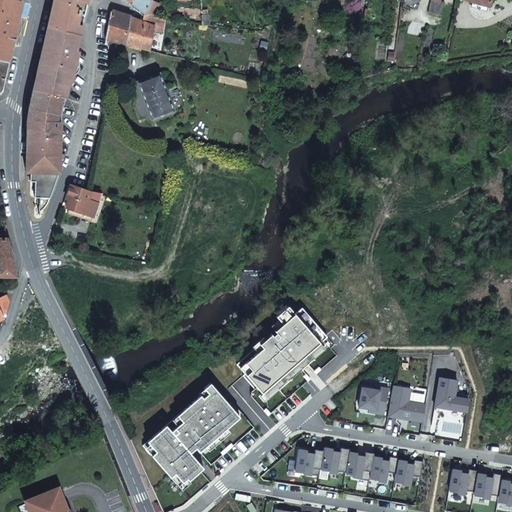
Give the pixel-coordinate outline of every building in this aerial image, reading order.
[(0,0),(0,43),(9,45),(13,29),(16,30),(23,0),(21,0),(0,0)] [(53,0),(48,24),(80,33),(87,0),(53,0)] [(133,0),(131,3),(145,15),(151,1),(151,0),(133,0)] [(440,0),(431,0),(428,12),(440,15),(443,2),(440,2),(440,0)] [(159,4),(151,1),(145,15),(154,17),(159,4)] [(112,11),(99,8),(96,37),(106,39),(112,11)] [(131,17),(112,11),(106,39),(117,42),(126,44),(131,17)] [(207,12),(201,12),(202,24),(209,25),(207,12)] [(153,31),(162,33),(164,18),(154,17),(145,15),(143,23),(131,17),(126,44),(149,51),(153,31)] [(52,29),(47,28),(33,90),(38,91),(65,98),(80,35),(52,29)] [(255,72),(263,73),(272,37),(263,36),(255,72)] [(0,51),(8,53),(9,45),(0,43),(0,51)] [(0,51),(0,59),(9,62),(9,60),(10,54),(8,53),(0,51)] [(0,89),(3,86),(9,62),(0,59),(0,89)] [(138,82),(152,119),(174,111),(159,74),(138,82)] [(61,116),(66,98),(65,98),(38,91),(33,90),(29,108),(37,110),(36,120),(27,120),(27,128),(26,163),(31,163),(30,172),(30,181),(35,181),(35,197),(39,197),(39,212),(43,208),(46,205),(48,202),(49,198),(50,198),(61,165),(60,165),(60,154),(61,121),(61,116)] [(37,110),(29,108),(27,120),(36,120),(37,110)] [(227,253),(249,168),(190,153),(168,238),(227,253)] [(70,197),(66,208),(93,217),(98,203),(95,202),(88,199),(91,192),(84,189),(71,184),(67,196),(70,197)] [(0,277),(17,277),(14,256),(9,237),(0,236),(0,277)] [(157,259),(159,248),(153,247),(150,258),(157,259)] [(4,296),(0,297),(0,321),(2,320),(8,302),(4,296)] [(277,314),(283,322),(295,312),(288,304),(277,314)] [(301,306),(295,312),(320,341),(327,335),(301,306)] [(29,340),(41,362),(60,348),(40,307),(18,320),(29,340)] [(256,352),(247,360),(252,367),(246,373),(262,390),(320,341),(295,312),(283,322),(276,328),(271,332),(265,337),(260,341),(264,345),(258,350),(256,352)] [(260,341),(265,337),(263,334),(252,344),(258,350),(264,345),(260,341)] [(5,358),(22,375),(41,362),(29,340),(5,358)] [(253,350),(238,363),(240,366),(247,360),(256,352),(253,350)] [(247,360),(240,366),(246,373),(252,367),(247,360)] [(457,381),(439,378),(435,408),(467,413),(469,400),(454,398),(457,381)] [(151,443),(147,447),(171,476),(175,473),(183,482),(188,478),(189,480),(204,468),(194,457),(206,447),(228,428),(241,417),(212,383),(205,388),(210,394),(205,398),(201,394),(177,414),(180,418),(176,421),(169,427),(166,423),(147,439),(151,443)] [(394,386),(388,417),(404,420),(404,417),(409,418),(409,421),(423,423),(426,405),(409,402),(411,389),(394,386)] [(201,394),(205,398),(210,394),(205,388),(200,393),(201,394)] [(380,391),(363,388),(359,408),(369,410),(377,411),(376,414),(385,415),(389,389),(381,388),(380,391)] [(210,451),(231,432),(228,428),(206,447),(210,451)] [(147,439),(143,443),(147,447),(151,443),(147,439)] [(324,451),(321,469),(329,471),(329,472),(337,473),(338,471),(346,472),(349,452),(350,450),(341,448),(341,451),(341,453),(333,452),(333,450),(325,448),(324,451)] [(307,451),(299,450),(295,471),(303,472),(303,474),(311,475),(313,468),(321,469),(324,451),(316,450),(315,452),(315,455),(307,453),(307,451)] [(358,454),(349,452),(346,472),(346,473),(354,475),(353,478),(370,481),(370,478),(374,457),(374,454),(366,453),(366,455),(365,457),(357,456),(358,454)] [(382,458),(374,457),(370,478),(378,479),(378,481),(386,482),(388,472),(396,474),(398,460),(399,459),(390,457),(390,460),(389,462),(382,461),(382,458)] [(407,462),(398,460),(396,474),(395,482),(403,483),(402,484),(411,486),(413,476),(421,477),(423,462),(415,461),(414,463),(414,465),(406,464),(407,462)] [(461,471),(452,470),(448,491),(457,492),(457,494),(465,495),(466,491),(473,492),(476,474),(477,471),(469,470),(468,472),(468,475),(460,473),(461,471)] [(175,473),(171,476),(183,489),(191,482),(189,480),(188,478),(183,482),(175,473)] [(485,475),(476,474),(473,492),(473,495),(481,496),(481,498),(490,499),(490,495),(498,496),(501,480),(501,475),(493,474),(493,476),(493,479),(485,477),(485,475)] [(498,496),(497,501),(506,503),(505,504),(511,505),(511,484),(509,484),(509,482),(501,480),(498,496)] [(67,511),(59,491),(31,503),(34,511),(67,511)] [(252,502),(246,506),(250,511),(254,511),(257,511),(252,502)]
